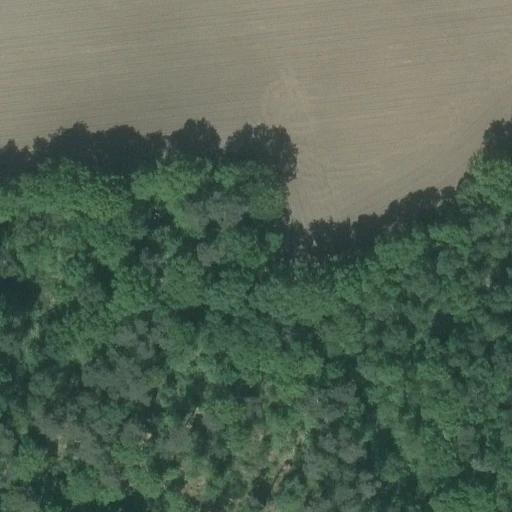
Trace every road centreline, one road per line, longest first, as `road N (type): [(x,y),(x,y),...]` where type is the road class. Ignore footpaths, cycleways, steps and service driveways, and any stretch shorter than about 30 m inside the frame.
road 1 (track): [(427,511),(320,341),(190,281),(72,191),(0,193)]
road 2 (track): [(72,191),(2,511)]
